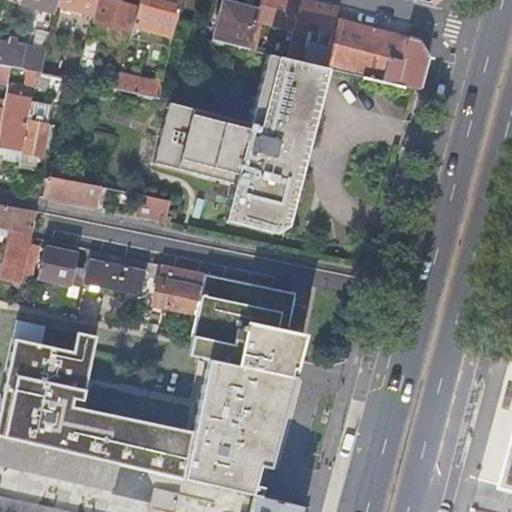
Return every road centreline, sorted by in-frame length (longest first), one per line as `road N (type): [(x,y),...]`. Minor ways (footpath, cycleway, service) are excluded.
road 1 (primary): [(486,32),(359,511)]
road 2 (primary): [(413,511),(511,138)]
road 3 (unclassified): [(486,32),(360,0)]
